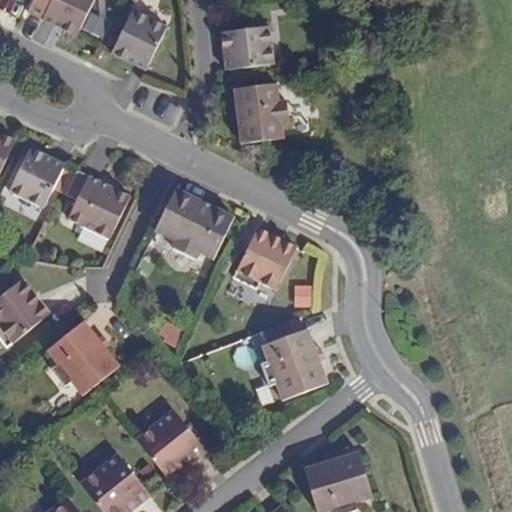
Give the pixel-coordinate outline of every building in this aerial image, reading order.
[(68,0),(56,27),(90,43),(112,0),(111,0),(68,0)] [(160,78),(182,34),(147,17),(125,61),(160,78)] [(225,72),(273,66),(269,28),(221,33),(225,72)] [(278,84),(235,90),(242,145),(285,140),(283,123),(290,123),(287,101),(280,102),(278,84)] [(0,133),(0,172),(15,141),(0,133)] [(31,148),(10,192),(44,208),(65,165),(31,148)] [(68,219),(110,239),(131,197),(78,170),(66,195),(77,200),(68,219)] [(176,189),(156,231),(175,241),(172,248),(196,260),(199,253),(213,260),(234,217),(176,189)] [(256,281),(276,291),(297,248),(258,229),(233,279),(252,288),(256,281)] [(51,313),(23,280),(0,299),(0,339),(7,349),(51,313)] [(120,366),(105,348),(98,339),(85,322),(48,351),(57,364),(51,368),(67,388),(73,383),(83,396),(120,366)] [(278,385),(283,399),(328,384),(308,330),(264,346),(269,361),(262,363),(270,387),(278,385)] [(98,339),(105,348),(110,344),(103,335),(98,339)] [(137,440),(166,477),(181,465),(191,457),(195,461),(206,451),(174,411),(137,440)] [(380,497),(366,451),(306,470),(319,511),(330,511),(334,511),(354,511),(362,510),(360,503),(380,497)] [(81,485),(103,511),(122,511),(125,510),(136,501),(139,505),(151,496),(118,455),(81,485)] [(191,457),(181,465),(184,469),(195,461),(191,457)] [(78,511),(69,501),(55,511),(78,511)] [(136,501),(125,510),(127,511),(130,511),(139,505),(136,501)]
